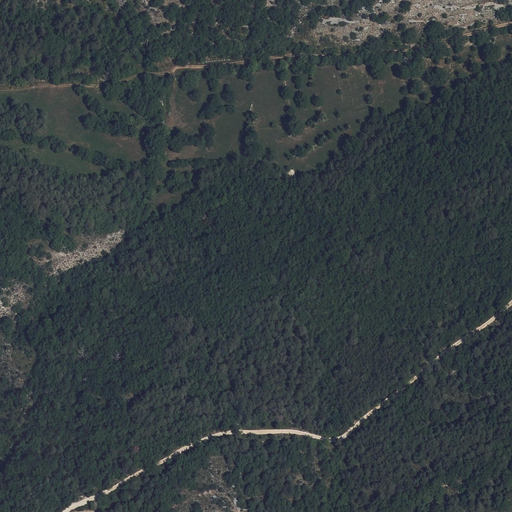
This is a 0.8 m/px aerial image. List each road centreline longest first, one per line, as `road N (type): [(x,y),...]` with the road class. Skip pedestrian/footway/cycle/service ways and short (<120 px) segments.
road 1 (track): [(0,90),(416,48),(511,21)]
road 2 (track): [(511,298),(350,433),(323,439),(224,432),(66,511)]
